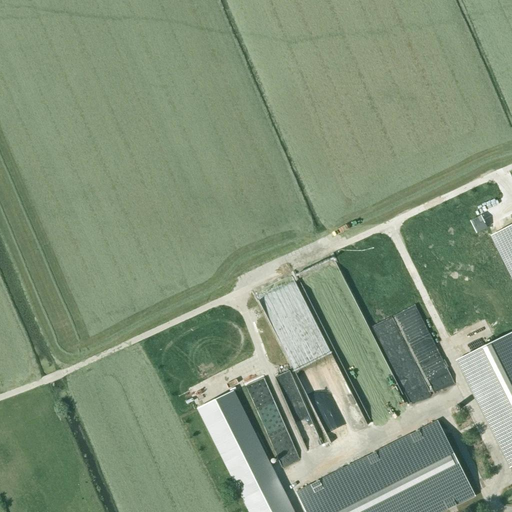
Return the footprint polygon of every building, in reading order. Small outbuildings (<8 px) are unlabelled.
[(483,218),(471,223),(477,237),(489,232),(483,218)] [(511,333),(458,361),(511,467),(511,466),(511,226),(493,236),(511,274),(511,333)] [(359,314),(337,261),(300,276),(326,339),(340,333),(336,324),(359,314)] [(297,285),(260,302),(282,348),(297,341),(294,334),(298,332),(296,326),(292,328),(282,306),(292,301),(293,303),(303,299),(297,285)] [(359,391),(338,341),(325,346),(358,429),(373,423),(360,391),(359,391)] [(442,511),(474,496),(437,422),(296,494),(305,511),(442,511)] [(219,457),(246,511),(291,511),(255,439),(219,457)]
